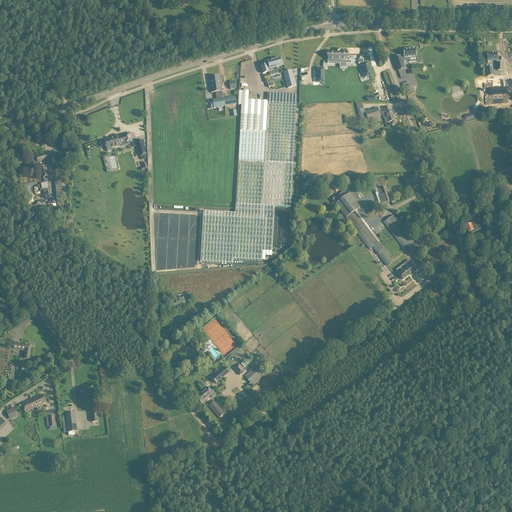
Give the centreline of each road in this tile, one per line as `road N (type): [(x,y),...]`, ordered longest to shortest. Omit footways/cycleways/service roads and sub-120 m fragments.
road 1 (tertiary): [(333,27),(258,43),(0,130)]
road 2 (track): [(211,447),(134,333),(0,247)]
road 3 (unclassified): [(463,255),(375,24)]
road 4 (track): [(264,412),(384,317)]
road 5 (tertiary): [(511,24),(375,24)]
road 6 (track): [(399,511),(294,437)]
